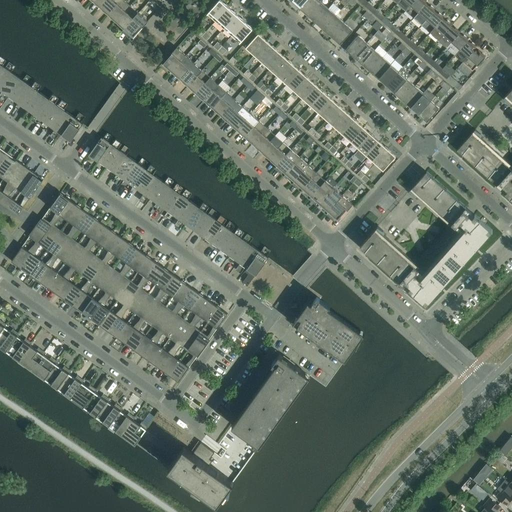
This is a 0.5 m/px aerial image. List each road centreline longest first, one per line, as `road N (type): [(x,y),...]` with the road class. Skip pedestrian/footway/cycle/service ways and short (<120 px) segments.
road 1 (residential): [(0,281),(195,423),(273,316)]
road 2 (residential): [(330,247),(53,0)]
road 3 (residential): [(273,316),(0,120)]
road 4 (residential): [(421,146),(257,0)]
road 5 (secondary): [(485,384),(363,511)]
road 6 (secondary): [(384,511),(496,394)]
road 7 (residential): [(330,247),(421,146)]
road 8 (residential): [(421,146),(507,48)]
road 9 (residential): [(426,330),(330,247)]
road 10 (residential): [(511,228),(421,146)]
road 11 (residential): [(426,330),(511,246)]
